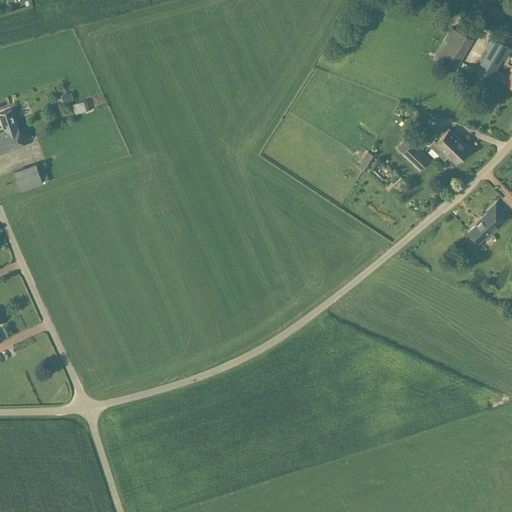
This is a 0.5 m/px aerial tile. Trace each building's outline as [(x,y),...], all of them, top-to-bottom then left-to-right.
[(455,73),(474,40),(451,27),(432,59),(455,73)] [(488,84),(503,58),(506,60),(511,48),(511,47),(492,36),(486,48),(488,49),(473,75),(488,84)] [(64,104),(74,100),(71,93),(61,96),(64,104)] [(72,105),(75,114),(90,110),(87,100),(72,105)] [(0,118),(4,131),(17,127),(11,109),(0,112),(0,118)] [(17,127),(4,131),(0,132),(0,154),(24,147),(17,127)] [(449,129),(437,142),(435,140),(429,146),(444,160),(448,156),(456,164),(470,149),(449,129)] [(413,142),(402,153),(419,171),(430,160),(413,142)] [(367,170),(376,155),(368,150),(359,165),(367,170)] [(44,166),(38,168),(36,164),(13,171),(20,192),(43,185),(43,183),(49,180),(44,166)] [(472,236),(471,237),(475,242),(477,241),(479,243),(491,231),(493,233),(510,218),(496,203),(487,212),(489,214),(469,232),(472,236)]
